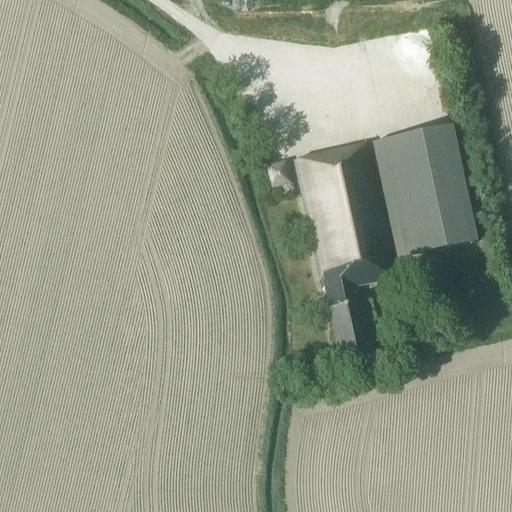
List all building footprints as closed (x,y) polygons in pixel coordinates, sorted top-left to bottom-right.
[(439,91),(443,114),(454,112),(450,89),(439,91)] [(370,146),(395,264),(475,247),(449,129),(370,146)] [(396,281),(367,147),(291,164),(317,281),(320,280),(324,297),(321,300),(323,307),(326,308),(339,366),(369,360),(354,290),(396,281)] [(270,190),(287,186),(283,166),(265,170),(270,190)] [(430,291),(448,287),(443,266),(425,269),(430,291)]
